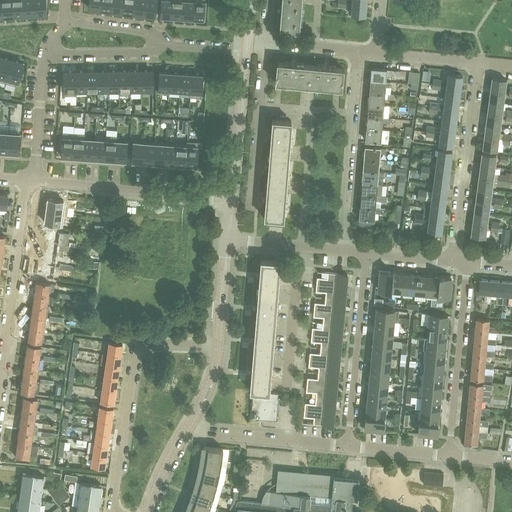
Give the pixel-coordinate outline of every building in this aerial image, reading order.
[(1,0),(2,16),(13,15),(12,0),(1,0)] [(12,0),(13,15),(24,15),(23,0),(12,0)] [(23,0),(24,15),(35,14),(34,0),(23,0)] [(34,0),(35,14),(45,13),(44,0),(34,0)] [(100,0),(90,0),(89,8),(100,9),(100,0)] [(111,0),(100,0),(100,9),(110,10),(111,0)] [(122,0),(111,0),(110,10),(121,12),(122,0)] [(133,0),(122,0),(121,12),(132,13),(133,0)] [(144,0),(133,0),(132,13),(143,14),(144,0)] [(155,0),(144,0),(143,14),(154,16),(155,0)] [(171,0),(160,0),(159,16),(171,17),(171,0)] [(182,0),(171,0),(171,17),(181,18),(182,0)] [(193,0),(182,0),(181,18),(192,19),(193,0)] [(205,0),(198,0),(193,0),(192,19),(203,19),(205,0)] [(301,0),(282,0),(280,29),(299,30),(301,0)] [(366,5),(352,3),(351,15),(365,17),(366,5)] [(0,81),(5,83),(12,60),(1,57),(0,61),(0,81)] [(12,60),(5,83),(16,86),(22,63),(12,60)] [(310,65),(277,62),(275,81),(308,84),(310,65)] [(341,87),(343,68),(310,65),(308,84),(341,87)] [(372,67),(371,79),(385,80),(386,75),(405,76),(405,70),(372,67)] [(140,70),(130,71),(130,90),(141,90),(140,70)] [(152,70),(140,70),(141,90),(152,89),(152,70)] [(76,71),(64,71),(65,90),(76,90),(76,71)] [(86,71),(76,71),(76,90),(87,90),(86,71)] [(97,71),(86,71),(87,90),(97,90),(97,71)] [(108,71),(97,71),(97,90),(108,90),(108,71)] [(119,71),(108,71),(108,90),(119,90),(119,71)] [(130,71),(119,71),(119,90),(130,90),(130,71)] [(170,71),(159,71),(157,90),(169,90),(170,71)] [(181,72),(170,71),(169,90),(179,91),(181,72)] [(409,71),(408,82),(418,83),(420,72),(409,71)] [(192,73),(181,72),(179,91),(190,92),(192,73)] [(203,74),(192,73),(190,92),(201,93),(203,74)] [(448,73),(447,85),(460,87),(462,75),(448,73)] [(493,78),(491,90),(504,91),(506,79),(493,78)] [(371,79),(370,92),(384,93),(385,86),(390,86),(390,82),(385,81),(385,80),(371,79)] [(447,85),(445,97),(459,99),(460,87),(447,85)] [(491,90),(489,101),(502,103),(504,91),(491,90)] [(370,92),(369,104),(383,105),(384,98),(394,99),(394,94),(384,93),(370,92)] [(430,102),(429,107),(437,108),(444,109),(457,111),(459,99),(445,97),(444,104),(430,102)] [(489,101),(488,113),(501,115),(506,116),(511,116),(511,110),(502,109),(502,103),(489,101)] [(369,104),(368,116),(382,117),(383,105),(369,104)] [(443,114),(442,121),(455,123),(457,111),(444,109),(443,114)] [(499,127),(501,115),(488,113),(486,125),(499,127)] [(368,116),(367,128),(381,129),(382,122),(390,123),(390,118),(382,117),(368,116)] [(291,120),(272,119),(265,218),(284,219),(291,120)] [(442,121),(441,127),(441,132),(441,133),(454,134),(455,123),(442,121)] [(486,125),(485,137),(510,140),(511,135),(498,133),(499,127),(486,125)] [(381,129),(367,128),(366,140),(380,141),(381,129)] [(9,133),(9,131),(0,129),(0,151),(7,152),(9,133)] [(20,134),(9,133),(7,152),(19,153),(20,134)] [(454,134),(441,133),(439,145),(452,146),(454,134)] [(73,137),(62,137),(60,156),(72,156),(73,137)] [(84,138),(73,137),(72,156),(82,157),(84,138)] [(510,145),(510,140),(485,137),(483,149),(496,150),(497,143),(502,144),(510,145)] [(95,139),(84,138),(82,157),(93,158),(95,139)] [(105,140),(95,139),(93,158),(104,159),(105,140)] [(116,140),(105,140),(104,159),(115,159),(116,140)] [(127,141),(116,140),(115,159),(126,160),(127,141)] [(143,142),(132,142),(131,161),(142,161),(143,142)] [(154,143),(143,142),(142,161),(153,162),(154,143)] [(165,144),(154,143),(153,162),(164,163),(165,144)] [(176,145),(165,144),(164,163),(174,164),(176,145)] [(187,145),(176,145),(174,164),(185,164),(187,145)] [(198,146),(187,145),(185,164),(196,165),(198,146)] [(366,145),(365,157),(379,159),(380,152),(386,153),(386,148),(380,147),(380,146),(366,145)] [(439,149),(437,161),(450,162),(452,151),(439,149)] [(423,152),(422,158),(431,160),(432,154),(423,152)] [(496,154),(482,153),(481,164),(494,166),(496,154)] [(365,157),(364,169),(378,170),(379,164),(381,164),(381,160),(379,159),(365,157)] [(437,161),(436,172),(449,174),(450,162),(437,161)] [(481,164),(479,176),(493,178),(498,179),(505,180),(506,174),(493,172),(494,166),(481,164)] [(364,169),(363,181),(383,183),(383,177),(384,172),(378,171),(378,170),(364,169)] [(436,172),(434,184),(447,186),(449,174),(436,172)] [(478,188),(491,190),(493,178),(479,176),(478,188)] [(363,181),(362,193),(382,195),(383,183),(363,181)] [(434,184),(433,196),(446,198),(447,186),(434,184)] [(478,188),(476,200),(489,201),(491,190),(478,188)] [(362,193),(361,205),(375,206),(376,201),(386,202),(387,196),(382,196),(382,195),(362,193)] [(444,209),(446,198),(433,196),(431,208),(444,209)] [(64,200),(48,198),(47,210),(62,212),(64,200)] [(476,200),(475,211),(488,213),(489,201),(476,200)] [(361,205),(360,222),(359,226),(374,227),(374,224),(375,213),(385,214),(386,208),(375,207),(375,206),(361,205)] [(402,208),(395,208),(393,222),(400,223),(402,208)] [(431,208),(429,219),(442,221),(444,209),(431,208)] [(62,212),(47,210),(45,222),(60,224),(62,212)] [(475,211),(473,223),(486,225),(488,213),(475,211)] [(442,221),(429,219),(428,231),(441,233),(442,221)] [(486,225),(473,223),(472,235),(485,237),(486,225)] [(508,239),(509,229),(503,228),(501,238),(508,239)] [(47,230),(45,242),(61,244),(62,232),(47,230)] [(45,242),(43,254),(59,256),(61,244),(45,242)] [(43,254),(42,265),(58,267),(59,256),(43,254)] [(269,392),(281,261),(262,260),(260,275),(257,308),(254,341),(251,374),(251,377),(250,390),(253,390),(269,392)] [(42,265),(40,277),(56,279),(58,267),(42,265)] [(317,277),(317,284),(346,287),(348,274),(318,271),(328,272),(328,278),(317,277)] [(390,291),(392,272),(381,271),(379,290),(390,291)] [(393,272),(392,272),(390,291),(391,291),(391,290),(402,291),(403,273),(393,272)] [(415,274),(403,273),(402,291),(414,292),(415,274)] [(427,275),(415,274),(414,292),(414,295),(425,296),(427,275)] [(439,276),(427,275),(425,296),(427,296),(427,293),(437,294),(437,295),(438,295),(439,276)] [(451,277),(439,276),(438,295),(449,296),(451,277)] [(479,292),(491,293),(492,280),(480,279),(479,292)] [(492,280),(491,293),(503,294),(504,281),(492,280)] [(511,282),(504,281),(503,294),(511,295),(511,282)] [(50,296),(52,284),(36,282),(35,294),(50,296)] [(345,299),(346,287),(317,284),(316,291),(326,292),(326,297),(345,299)] [(49,308),(50,296),(35,294),(33,305),(49,308)] [(344,312),(345,299),(326,297),(325,303),(315,302),(314,309),(344,312)] [(49,308),(33,305),(31,317),(47,319),(49,308)] [(376,321),(394,323),(395,310),(377,308),(376,321)] [(343,324),(344,312),(314,309),(314,316),(324,317),(323,322),(343,324)] [(426,325),(446,327),(448,315),(427,313),(426,325)] [(47,319),(31,317),(30,328),(45,331),(47,319)] [(474,330),(488,332),(496,332),(497,327),(488,326),(489,319),(476,318),(474,330)] [(392,334),(394,323),(376,321),(375,333),(392,334)] [(341,337),(343,324),(323,322),(323,328),(313,327),(312,334),(341,337)] [(445,339),(446,327),(426,325),(426,326),(429,326),(428,337),(424,337),(445,339)] [(45,331),(30,328),(28,340),(44,343),(45,331)] [(474,330),(473,342),(486,344),(495,344),(496,339),(487,338),(488,332),(474,330)] [(391,346),(392,334),(375,333),(374,345),(391,346)] [(340,349),(341,337),(312,334),(311,341),(321,342),(321,347),(340,349)] [(444,351),(445,339),(424,337),(423,349),(444,351)] [(109,342),(108,354),(120,356),(122,344),(109,342)] [(472,354),(485,356),(494,356),(494,351),(486,350),(486,344),(473,342),(472,354)] [(43,347),(27,344),(26,356),(41,359),(43,347)] [(390,358),(391,346),(374,345),(372,357),(390,358)] [(339,362),(340,349),(321,347),(320,353),(310,352),(309,359),(339,362)] [(443,363),(444,351),(423,349),(424,350),(423,361),(443,363)] [(108,354),(106,366),(119,368),(120,356),(108,354)] [(471,366),(484,367),(493,368),(493,363),(485,362),(485,356),(472,354),(471,366)] [(41,359),(26,356),(24,368),(40,370),(41,359)] [(389,370),(390,358),(372,357),(371,368),(389,370)] [(338,374),(339,362),(309,359),(309,366),(319,367),(318,372),(338,374)] [(442,375),(443,363),(423,361),(423,362),(425,363),(424,373),(442,375)] [(106,366),(104,378),(117,380),(119,368),(106,366)] [(470,378),(492,380),(492,375),(483,374),(484,367),(471,366),(470,378)] [(40,370),(24,368),(22,379),(38,382),(40,370)] [(387,382),(389,370),(371,368),(370,380),(387,382)] [(336,387),(338,374),(318,372),(318,378),(308,377),(307,384),(336,387)] [(441,387),(442,375),(424,373),(424,374),(422,373),(421,385),(441,387)] [(104,378),(102,390),(115,391),(117,380),(104,378)] [(38,382),(22,379),(21,391),(36,394),(38,382)] [(386,394),(387,382),(370,380),(369,392),(386,394)] [(491,390),(491,384),(482,383),(469,382),(468,394),(481,395),(482,389),(491,390)] [(335,400),(336,387),(307,384),(306,391),(316,392),(316,398),(335,400)] [(440,399),(441,387),(421,385),(421,386),(423,387),(422,397),(440,399)] [(115,391),(102,390),(100,401),(113,403),(115,391)] [(269,392),(253,390),(251,410),(250,411),(249,419),(256,419),(256,418),(259,418),(277,420),(279,393),(269,392)] [(385,406),(386,394),(369,392),(368,404),(385,406)] [(490,402),(490,396),(481,395),(468,394),(467,406),(480,407),(481,401),(490,402)] [(24,396),(23,408),(38,410),(40,398),(24,396)] [(439,411),(440,399),(422,397),(421,409),(439,411)] [(334,412),(335,400),(316,398),(315,403),(305,402),(305,409),(334,412)] [(384,417),(385,406),(368,404),(366,416),(384,418),(384,417)] [(100,406),(98,418),(111,420),(113,408),(100,406)] [(489,414),(489,408),(480,407),(467,406),(466,418),(479,419),(480,413),(489,414)] [(23,408),(21,419),(37,421),(38,410),(23,408)] [(333,425),(334,412),(305,409),(304,416),(314,417),(313,423),(303,422),(333,425)] [(437,422),(439,411),(421,409),(420,421),(419,421),(438,423),(437,422)] [(384,418),(366,416),(364,428),(383,430),(384,418)] [(98,418),(96,430),(109,432),(111,420),(98,418)] [(487,426),(488,420),(479,419),(466,418),(465,430),(478,431),(479,425),(487,426)] [(21,419),(20,431),(35,433),(37,421),(21,419)] [(437,435),(438,423),(419,421),(418,433),(437,435)] [(96,430),(94,442),(107,444),(109,432),(96,430)] [(486,437),(487,432),(478,431),(465,430),(464,442),(477,443),(477,437),(482,438),(482,437),(486,437)] [(20,431),(18,442),(34,445),(35,433),(20,431)] [(105,456),(107,444),(94,442),(88,441),(87,452),(93,453),(93,454),(105,456)] [(34,445),(18,442),(16,454),(32,457),(34,445)] [(203,453),(202,458),(221,460),(222,457),(222,453),(223,448),(204,446),(203,453)] [(105,456),(93,454),(91,466),(104,467),(105,456)] [(201,463),(200,468),(219,472),(220,469),(220,465),(221,460),(202,458),(201,463)] [(199,473),(198,479),(216,483),(218,475),(219,472),(200,468),(199,473)] [(424,471),(423,484),(442,486),(443,473),(424,471)] [(262,501),(262,502),(260,511),(356,511),(351,511),(354,479),(296,473),(296,481),(286,480),(283,481),(280,481),(278,482),(277,482),(277,483),(276,491),(267,490),(267,489),(266,491),(265,492),(264,494),(263,495),(263,497),(262,500),(262,501)] [(23,474),(21,486),(42,489),(44,477),(23,474)] [(195,486),(195,489),(213,495),(214,491),(216,486),(216,483),(198,479),(197,481),(195,486)] [(80,483),(79,493),(100,496),(101,486),(80,483)] [(56,488),(59,493),(65,489),(62,484),(56,488)] [(21,486),(19,498),(40,500),(42,489),(21,486)] [(54,498),(59,493),(56,488),(50,493),(54,498)] [(192,496),(191,499),(209,506),(211,500),(213,495),(195,489),(194,492),(192,496)] [(67,491),(61,495),(64,500),(70,496),(67,491)] [(79,493),(77,505),(98,508),(100,496),(79,493)] [(64,500),(61,495),(55,499),(59,505),(64,500)] [(19,498),(18,510),(36,511),(38,511),(40,500),(19,498)] [(189,505),(187,509),(193,511),(206,511),(209,507),(209,506),(191,499),(189,505)] [(260,511),(262,502),(241,500),(238,500),(235,508),(238,509),(237,511),(260,511)]
